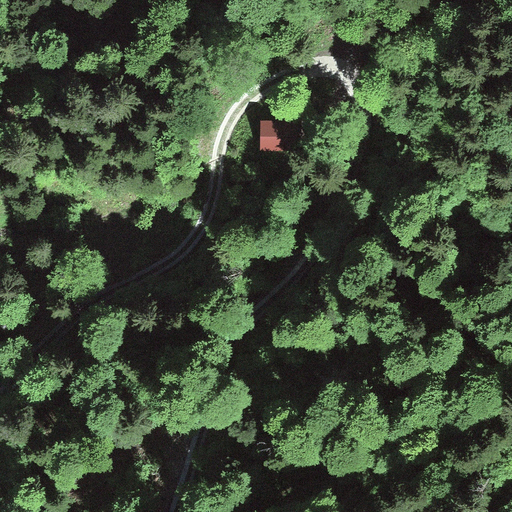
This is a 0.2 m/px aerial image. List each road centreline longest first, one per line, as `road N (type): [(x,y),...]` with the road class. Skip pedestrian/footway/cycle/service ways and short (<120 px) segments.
road 1 (track): [(448,0),(360,48),(366,133),(317,241),(239,329),(174,511)]
road 2 (track): [(0,395),(78,309),(185,243),(209,215),(223,125),(238,99),(320,57),(360,48)]
